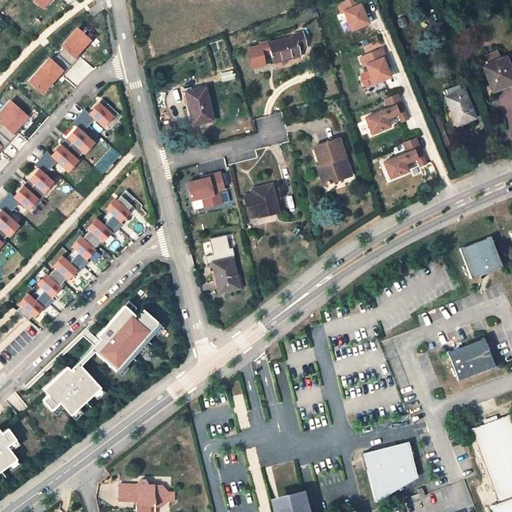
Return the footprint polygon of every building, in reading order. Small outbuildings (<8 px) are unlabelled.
[(32,0),(44,9),(51,0),(32,0)] [(365,13),(362,4),(364,3),(362,0),(346,0),(339,3),(342,12),(345,11),(352,29),(369,22),(365,13)] [(49,57),(28,82),(42,95),(61,74),(63,76),(80,57),(78,55),(91,40),(77,27),(61,46),(64,48),(53,61),(49,57)] [(273,63),(300,56),(299,50),(306,47),(302,32),(293,34),(294,37),(268,44),(273,63)] [(387,67),(384,58),(386,57),(383,48),(361,57),(364,66),(367,65),(374,83),(391,76),(387,67)] [(489,64),(501,60),(497,52),(486,56),(489,64)] [(489,64),(484,66),(495,91),(505,86),(505,84),(511,81),(511,70),(506,57),(501,60),(489,64)] [(459,85),(446,90),(448,96),(461,91),(459,85)] [(212,120),(205,88),(191,91),(193,102),(189,103),(194,125),(212,120)] [(476,118),(464,90),(461,91),(448,96),(445,97),(457,125),(476,118)] [(390,126),(387,118),(399,114),(400,118),(407,115),(398,93),(385,98),(389,108),(365,117),(372,134),(383,129),(390,126)] [(0,152),(22,128),(20,126),(29,117),(10,99),(0,110),(0,122),(2,124),(0,126),(0,152)] [(0,245),(2,243),(1,242),(6,235),(8,237),(18,225),(7,215),(18,203),(27,210),(33,204),(34,205),(49,189),(48,187),(53,182),(44,173),(55,161),(67,172),(78,159),(76,158),(81,152),(83,154),(94,142),(82,131),(92,119),(103,127),(108,121),(109,123),(117,114),(102,99),(99,102),(88,114),(83,109),(71,123),(76,126),(50,155),(46,152),(33,164),(38,168),(12,196),(9,193),(0,201),(0,245)] [(347,160),(339,138),(314,147),(321,166),(323,165),(325,172),(320,173),(324,185),(345,178),(340,163),(347,160)] [(409,171),(405,163),(417,158),(418,162),(425,159),(416,138),(403,143),(407,152),(383,162),(390,178),(401,173),(409,171)] [(352,176),(347,160),(340,163),(345,178),(352,176)] [(204,178),(185,183),(190,202),(200,199),(203,208),(222,203),(219,191),(224,190),(220,171),(203,175),(204,178)] [(279,211),(272,184),(261,186),(262,192),(253,194),(245,196),(250,218),(279,211)] [(28,293),(18,304),(20,306),(15,310),(27,320),(30,315),(33,318),(43,307),(44,309),(53,299),(51,298),(60,287),(59,285),(64,277),(67,280),(77,269),(79,271),(87,262),(85,260),(95,250),(92,247),(99,240),(101,243),(111,232),(112,233),(122,224),(119,222),(129,212),(127,209),(130,206),(128,204),(133,198),(132,198),(125,191),(120,196),(117,200),(114,198),(105,208),(108,213),(100,221),(96,218),(86,228),(89,230),(82,237),(79,236),(70,246),(74,250),(65,259),(62,255),(52,266),(54,268),(48,275),(46,273),(36,284),(40,288),(31,297),(28,293)] [(474,280),(505,268),(494,238),(462,249),(474,280)] [(238,289),(232,259),(214,262),(217,281),(219,280),(222,292),(238,289)] [(251,276),(249,268),(246,268),(243,269),(245,278),(251,276)] [(136,316),(124,306),(97,336),(100,339),(103,342),(95,351),(117,371),(159,323),(143,309),(136,316)] [(458,380),(496,366),(484,336),(447,351),(458,380)] [(96,343),(70,369),(73,373),(80,366),(95,351),(103,342),(100,339),(96,343)] [(70,369),(67,367),(43,389),(48,395),(42,400),(52,410),(59,403),(71,415),(100,388),(80,366),(73,373),(70,369)] [(511,511),(511,423),(507,412),(467,428),(498,502),(489,506),(491,511),(511,511)] [(16,440),(8,429),(1,433),(0,430),(0,471),(16,459),(7,446),(16,440)] [(418,475),(409,440),(364,452),(377,500),(418,475)] [(164,485),(150,484),(147,480),(141,480),(137,484),(119,484),(119,501),(136,502),(136,510),(137,511),(157,511),(158,508),(164,508),(171,502),(171,492),(164,485)] [(423,486),(416,488),(419,497),(426,494),(426,493),(424,487),(423,486)]
